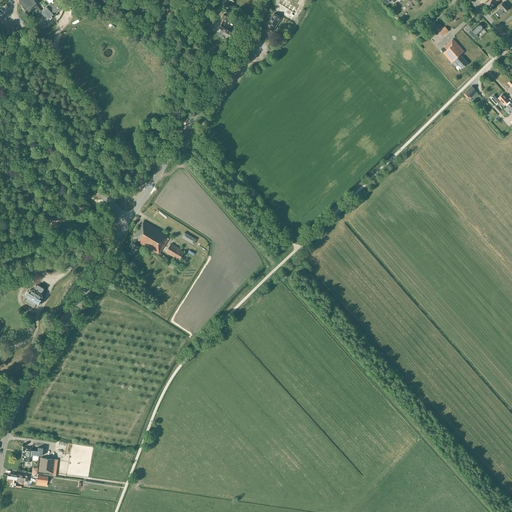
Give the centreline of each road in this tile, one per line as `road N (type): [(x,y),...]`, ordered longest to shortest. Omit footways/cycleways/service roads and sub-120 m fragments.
road 1 (tertiary): [(0,463),(19,398),(126,219)]
road 2 (tertiary): [(126,219),(265,0)]
road 3 (track): [(104,138),(136,137),(169,67),(196,39),(205,0)]
road 4 (tertiary): [(126,219),(0,81)]
road 5 (track): [(278,265),(184,165),(160,170)]
